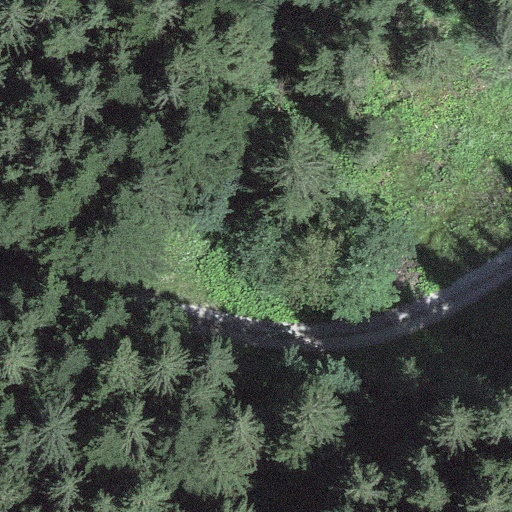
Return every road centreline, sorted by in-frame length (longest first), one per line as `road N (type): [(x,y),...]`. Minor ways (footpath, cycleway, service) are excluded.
road 1 (track): [(511,354),(474,393),(285,508),(56,491),(0,501)]
road 2 (track): [(511,264),(455,299),(291,342),(162,303),(0,297)]
